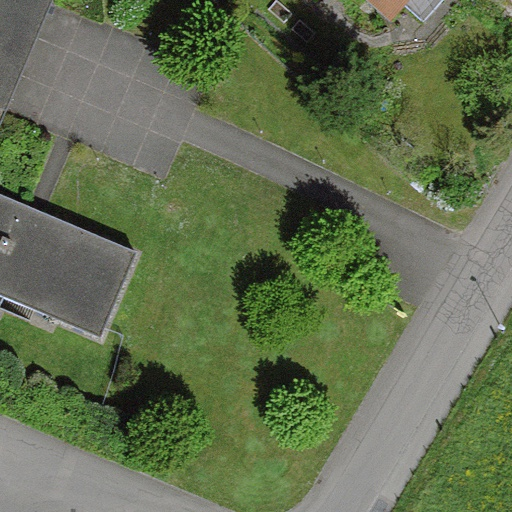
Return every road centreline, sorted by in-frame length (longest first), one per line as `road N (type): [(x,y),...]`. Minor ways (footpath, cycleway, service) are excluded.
road 1 (residential): [(511,214),(331,511)]
road 2 (residential): [(122,511),(9,466)]
